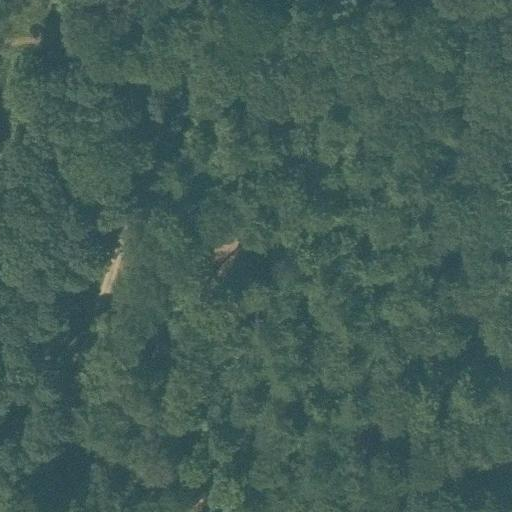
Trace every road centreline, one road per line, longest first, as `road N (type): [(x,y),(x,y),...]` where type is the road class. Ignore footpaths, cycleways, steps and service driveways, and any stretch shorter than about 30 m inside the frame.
road 1 (track): [(36,511),(181,52)]
road 2 (track): [(511,155),(181,52)]
road 3 (track): [(181,52),(63,0)]
